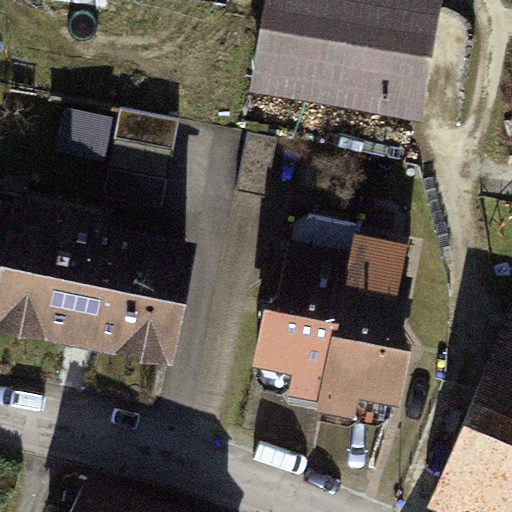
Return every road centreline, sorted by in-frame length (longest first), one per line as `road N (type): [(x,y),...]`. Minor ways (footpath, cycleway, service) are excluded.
road 1 (unknown): [(462,0),(491,53),(472,266),(469,438)]
road 2 (residential): [(370,511),(106,426),(0,402)]
